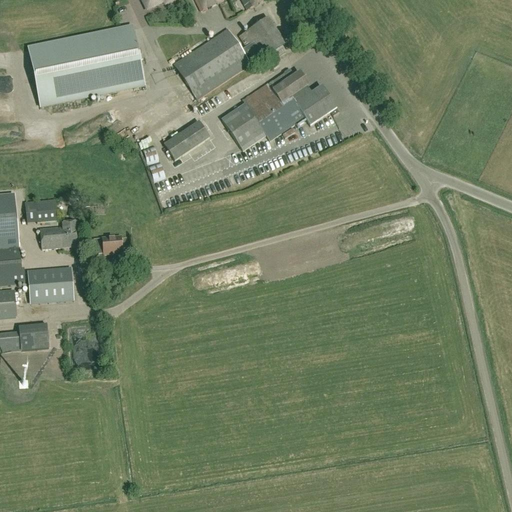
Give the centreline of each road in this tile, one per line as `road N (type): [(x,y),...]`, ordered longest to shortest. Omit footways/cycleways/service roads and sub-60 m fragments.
road 1 (unclassified): [(511,498),(429,180)]
road 2 (unclassified): [(429,180),(398,151),(292,0)]
road 3 (track): [(105,314),(124,502)]
